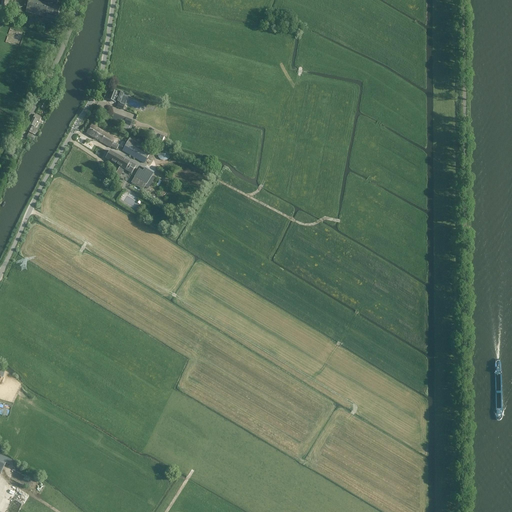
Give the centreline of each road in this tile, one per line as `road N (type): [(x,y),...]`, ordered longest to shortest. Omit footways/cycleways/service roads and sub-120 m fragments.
road 1 (track): [(79,252),(87,242),(308,377),(358,311),(353,293)]
road 2 (unclassified): [(0,271),(99,79),(114,0)]
road 3 (unclassified): [(0,178),(77,0)]
road 4 (track): [(249,196),(216,178),(163,177),(73,129)]
road 5 (track): [(292,81),(136,0)]
road 6 (track): [(352,219),(304,224),(249,196),(261,185)]
